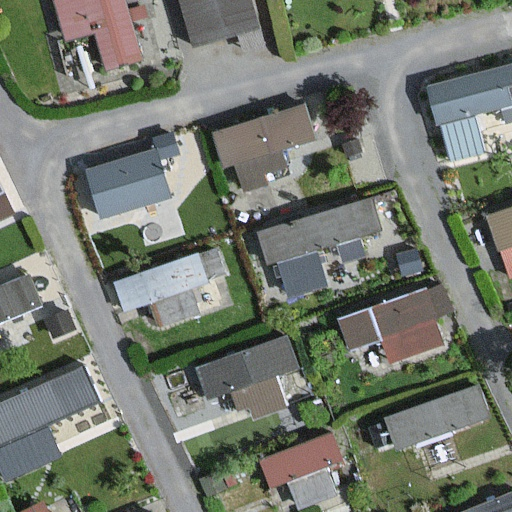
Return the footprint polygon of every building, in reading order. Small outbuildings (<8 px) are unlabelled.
[(56,0),(66,33),(95,25),(105,61),(147,50),(133,0),(56,0)] [(182,0),(194,38),(263,18),(258,0),(182,0)] [(448,155),(491,144),(479,101),(511,92),(511,50),(427,72),(448,155)] [(310,88),(216,123),(233,168),(327,133),(310,88)] [(97,206),(172,183),(157,134),(82,157),(97,206)] [(0,159),(0,212),(18,205),(0,159)] [(373,188),(256,217),(272,281),(389,252),(373,188)] [(511,272),(511,271),(511,197),(488,206),(511,272)] [(163,291),(165,311),(238,302),(231,243),(119,257),(124,296),(163,291)] [(0,273),(0,316),(48,295),(31,259),(0,273)] [(387,327),(396,354),(456,336),(437,275),(339,305),(350,339),(387,327)] [(227,416),(287,397),(276,363),(302,355),(293,325),(207,352),(227,416)] [(52,417),(105,393),(87,353),(0,393),(0,455),(9,474),(66,448),(52,417)] [(479,372),(384,409),(398,445),(493,407),(479,372)] [(333,421),(263,453),(288,505),(357,473),(333,421)] [(437,511),(511,511),(511,482),(437,509),(437,511)]
